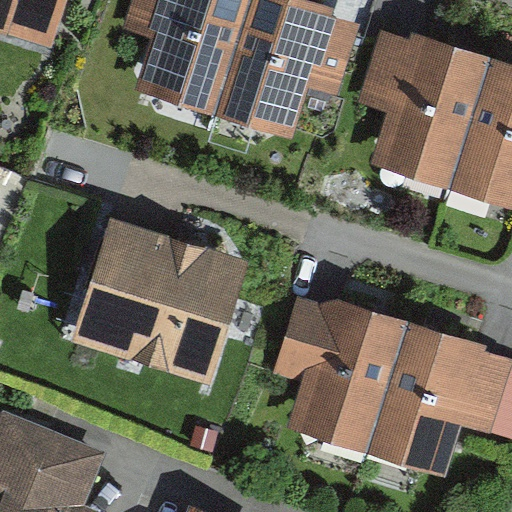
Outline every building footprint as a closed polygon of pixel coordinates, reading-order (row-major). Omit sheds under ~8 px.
[(73,0),(0,0),(0,37),(57,55),(73,0)] [(245,0),(135,0),(125,35),(153,43),(142,81),(161,112),(209,126),(245,0)] [(308,13),(256,0),(245,0),(209,126),(254,140),(288,124),(299,86),(333,95),(350,40),(316,30),(308,13)] [(489,69),(421,49),(407,57),(384,50),(368,103),(393,111),(382,148),(401,182),(451,197),(489,69)] [(511,75),(489,69),(451,197),(497,210),(511,202),(511,75)] [(106,224),(68,336),(203,379),(216,339),(227,332),(234,310),(229,296),(240,263),(157,236),(155,241),(106,224)] [(404,324),(341,306),(327,315),(295,305),(278,364),(308,372),(297,411),(315,442),(366,457),(404,324)] [(471,343),(404,324),(366,457),(411,472),(450,453),(462,413),(495,422),(511,364),(477,354),(471,343)] [(77,511),(101,452),(5,415),(0,428),(0,511),(77,511)]
